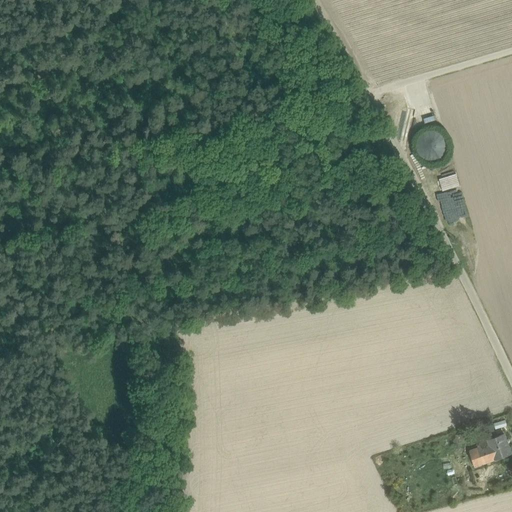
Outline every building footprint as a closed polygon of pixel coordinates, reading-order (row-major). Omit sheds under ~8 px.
[(446,152),(447,146),(446,140),(443,135),(438,131),(432,130),(426,132),(421,135),(417,140),(416,146),(417,152),(421,157),(426,160),(432,161),(438,160),(443,157),(446,152)] [(456,174),(439,179),(443,191),(459,186),(456,174)] [(475,431),(455,436),(457,444),(475,439),(477,438),(475,431)] [(488,439),(490,444),(495,459),(511,454),(504,434),(488,439)] [(477,438),(475,439),(478,448),(490,444),(488,439),(487,435),(477,438)] [(478,448),(469,451),(474,466),(475,466),(495,459),(490,444),(478,448)]
